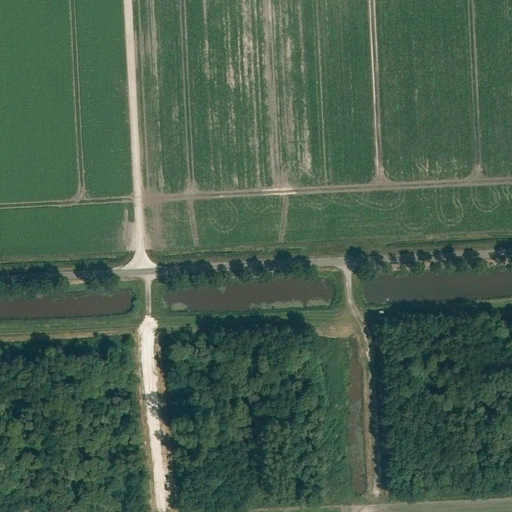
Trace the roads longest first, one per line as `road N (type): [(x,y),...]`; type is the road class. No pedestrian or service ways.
road 1 (unclassified): [(0,278),(511,252)]
road 2 (track): [(511,302),(0,328)]
road 3 (track): [(129,0),(146,319)]
road 4 (track): [(346,260),(352,312),(373,363),(378,486),(361,510)]
